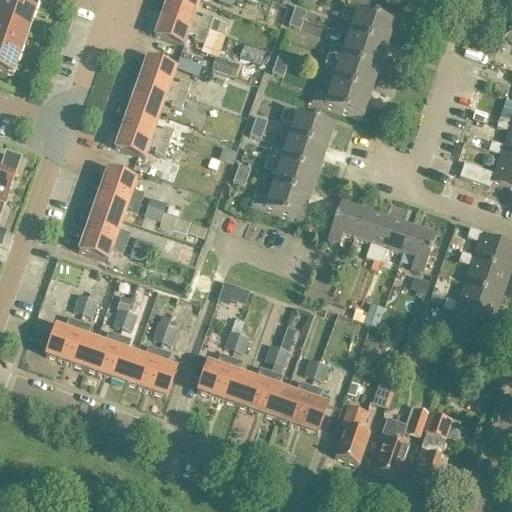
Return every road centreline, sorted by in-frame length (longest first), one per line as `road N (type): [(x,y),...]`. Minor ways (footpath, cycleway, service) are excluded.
road 1 (residential): [(304,492),(0,384)]
road 2 (residential): [(0,332),(58,130)]
road 3 (residential): [(406,195),(459,44)]
road 4 (residential): [(58,130),(97,20),(113,0)]
